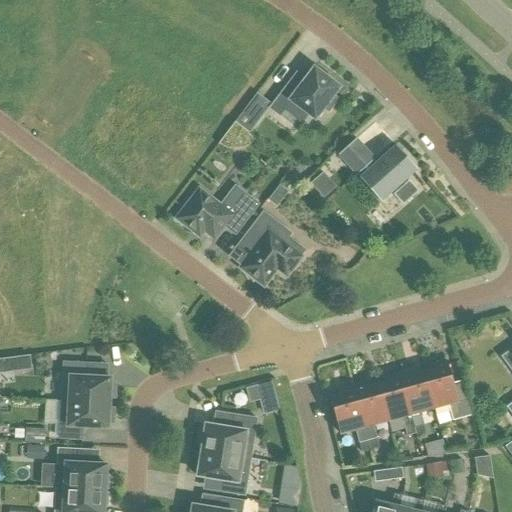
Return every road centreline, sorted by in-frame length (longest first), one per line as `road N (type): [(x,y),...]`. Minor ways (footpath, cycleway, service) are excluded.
road 1 (residential): [(287,346),(0,125)]
road 2 (residential): [(278,0),(384,84),(502,222)]
road 3 (residential): [(133,511),(144,395),(287,346)]
road 4 (residential): [(287,346),(511,284)]
road 5 (residential): [(287,346),(323,511)]
